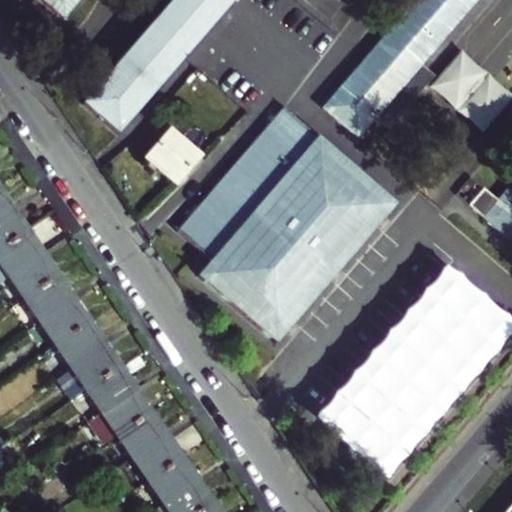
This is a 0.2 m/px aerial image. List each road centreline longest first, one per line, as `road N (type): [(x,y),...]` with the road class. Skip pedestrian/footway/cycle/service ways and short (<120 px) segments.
road 1 (residential): [(0,70),(298,511)]
road 2 (residential): [(511,403),(418,511)]
road 3 (unknown): [(22,104),(95,0)]
